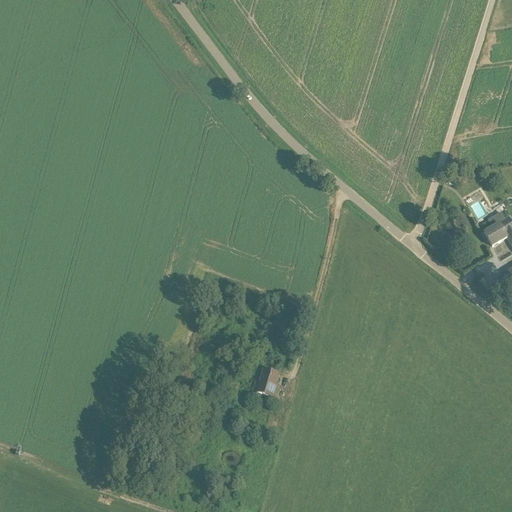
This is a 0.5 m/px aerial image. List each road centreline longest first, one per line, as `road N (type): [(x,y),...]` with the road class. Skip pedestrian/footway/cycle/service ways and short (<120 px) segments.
road 1 (unclassified): [(412,237),(290,135),(178,0)]
road 2 (unclassified): [(412,237),(489,0)]
road 3 (unclassified): [(511,318),(412,237)]
